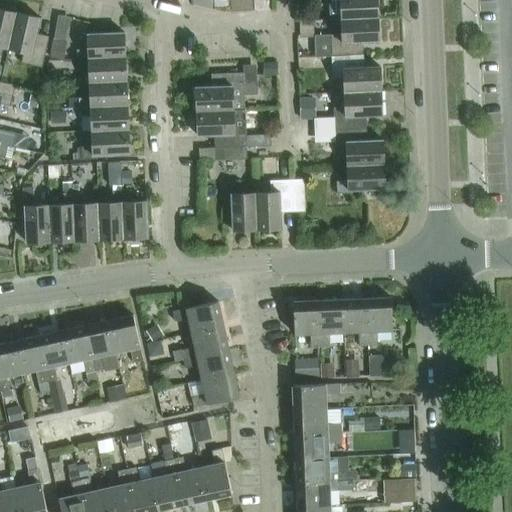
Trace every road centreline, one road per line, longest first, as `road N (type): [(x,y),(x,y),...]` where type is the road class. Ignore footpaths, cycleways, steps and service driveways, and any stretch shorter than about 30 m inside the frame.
road 1 (residential): [(449,511),(440,252)]
road 2 (residential): [(174,269),(165,66),(178,15)]
road 3 (residential): [(440,252),(428,0)]
road 4 (residential): [(271,511),(267,394),(240,266)]
road 5 (residential): [(293,130),(287,25),(220,25),(178,15)]
road 6 (residential): [(240,266),(440,252)]
road 7 (residential): [(0,295),(174,269)]
